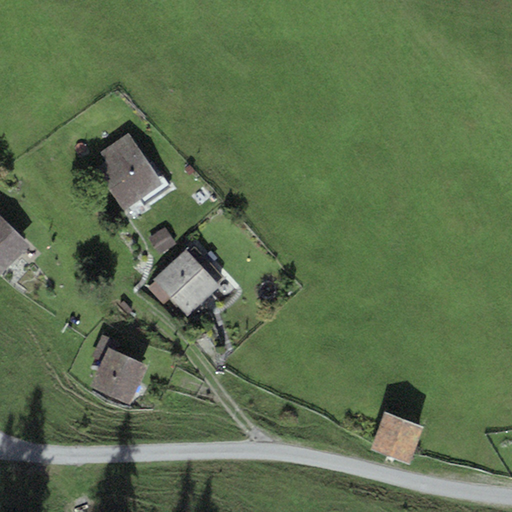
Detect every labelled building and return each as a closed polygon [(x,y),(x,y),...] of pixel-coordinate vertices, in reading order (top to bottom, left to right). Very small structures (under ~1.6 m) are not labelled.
[(128,133),(100,152),(107,162),(95,169),(124,209),(162,182),(128,133)] [(30,247),(0,215),(0,274),(30,247)] [(175,244),(164,228),(149,238),(159,254),(175,244)] [(219,286),(186,249),(153,279),(155,281),(148,288),(163,305),(172,297),(187,314),(219,286)] [(117,342),(101,335),(92,357),(100,360),(89,385),(130,404),(147,365),(113,350),(117,342)] [(423,426),(384,412),(370,449),(409,463),(423,426)]
